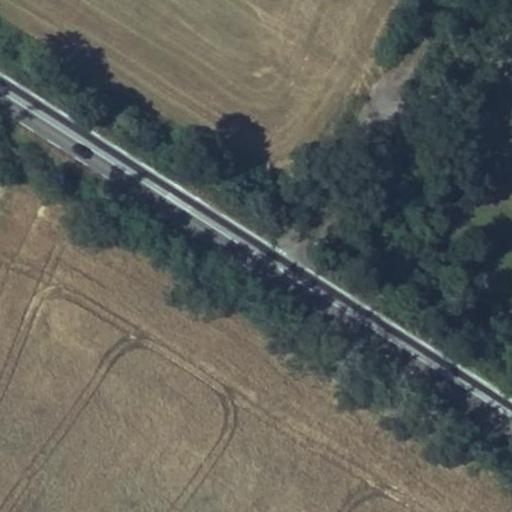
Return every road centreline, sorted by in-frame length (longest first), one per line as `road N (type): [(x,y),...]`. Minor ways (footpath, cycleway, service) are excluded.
road 1 (primary): [(0,94),(511,421)]
road 2 (track): [(275,270),(449,0)]
